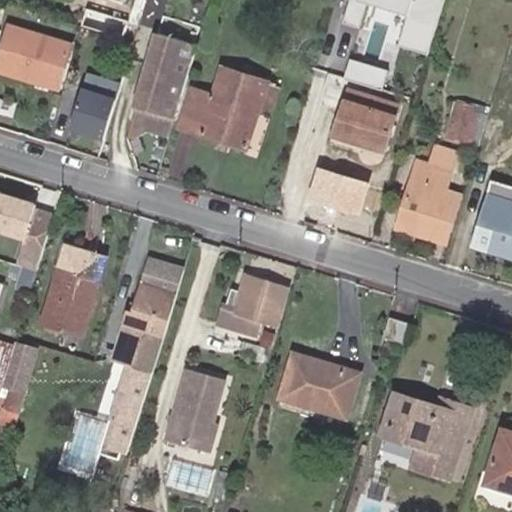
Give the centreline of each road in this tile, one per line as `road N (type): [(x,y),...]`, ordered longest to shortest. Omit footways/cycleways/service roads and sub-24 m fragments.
road 1 (residential): [(0,155),(511,306)]
road 2 (unknown): [(299,243),(342,66),(387,0)]
